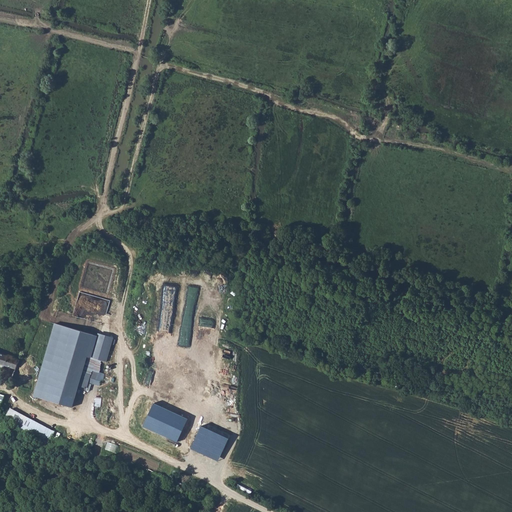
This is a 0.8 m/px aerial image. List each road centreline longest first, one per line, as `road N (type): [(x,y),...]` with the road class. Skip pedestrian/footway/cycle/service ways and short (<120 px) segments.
road 1 (track): [(97,219),(125,208),(165,65),(335,116),(359,137),(446,150),(511,171)]
road 2 (track): [(122,439),(120,321),(131,258),(97,219),(149,0)]
road 3 (track): [(268,511),(76,417)]
road 4 (track): [(137,50),(0,17)]
